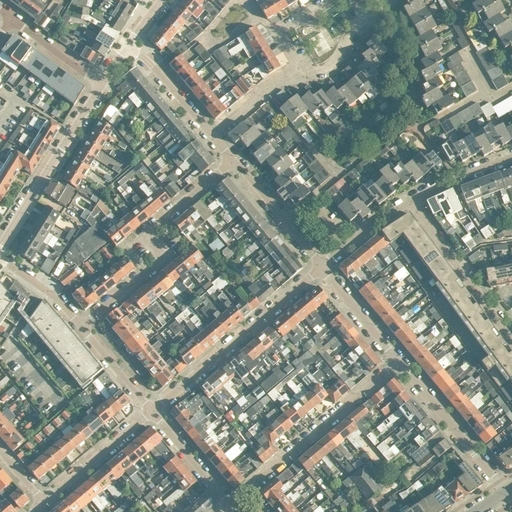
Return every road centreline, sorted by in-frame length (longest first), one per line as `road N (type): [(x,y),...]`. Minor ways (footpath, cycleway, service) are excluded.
road 1 (residential): [(81,326),(164,256),(145,232),(232,159)]
road 2 (residential): [(151,411),(321,266)]
road 3 (residential): [(246,492),(397,360)]
road 4 (unclassified): [(0,241),(99,82)]
road 5 (residential): [(507,493),(397,360)]
road 6 (residential): [(507,330),(409,201)]
road 7 (residential): [(43,501),(151,411)]
road 8 (residential): [(321,266),(232,159)]
road 9 (residential): [(210,134),(129,39)]
road 10 (residential): [(230,506),(151,411)]
road 11 (residential): [(397,360),(321,266)]
